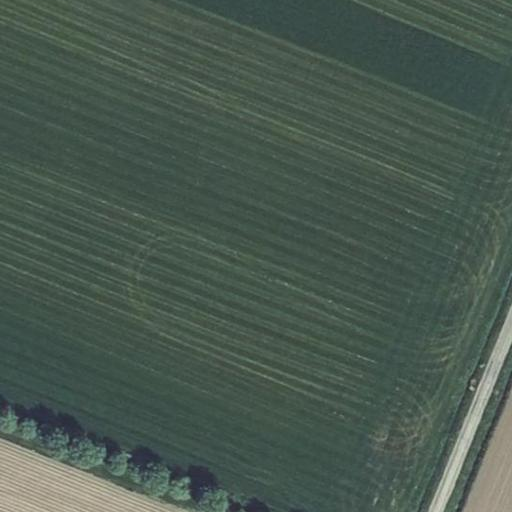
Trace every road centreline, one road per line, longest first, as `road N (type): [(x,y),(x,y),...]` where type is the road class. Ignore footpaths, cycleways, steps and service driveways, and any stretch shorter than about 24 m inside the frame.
road 1 (track): [(228,511),(0,422)]
road 2 (unclassified): [(436,511),(511,325)]
